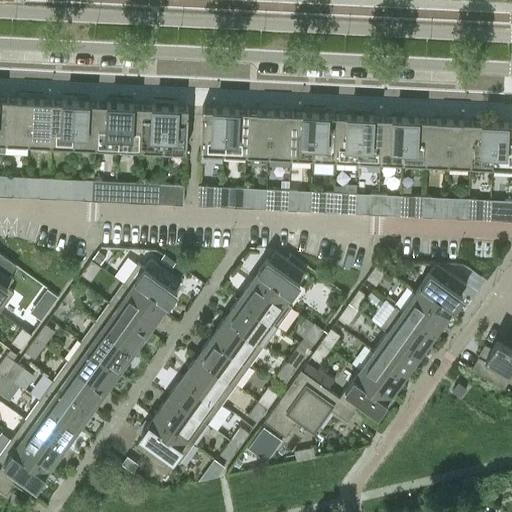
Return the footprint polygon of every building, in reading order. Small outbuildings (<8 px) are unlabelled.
[(29,98),(7,96),(5,140),(27,141),(29,98)] [(52,99),(29,98),(27,141),(50,142),(52,99)] [(74,100),(52,99),(50,142),(72,143),(74,100)] [(97,101),(74,100),(72,143),(95,144),(97,101)] [(95,144),(117,146),(119,102),(97,101),(95,144)] [(142,103),(119,102),(117,146),(139,147),(142,103)] [(139,147),(162,148),(164,104),(142,103),(139,147)] [(187,105),(164,104),(162,148),(185,149),(187,105)] [(199,150),(223,151),(225,107),(201,106),(199,150)] [(247,108),(225,107),(223,151),(245,152),(247,108)] [(247,108),(245,152),(267,153),(270,109),(247,108)] [(292,110),(270,109),(267,153),(290,154),(292,110)] [(312,155),(314,111),(292,110),(290,154),(312,155)] [(337,113),(314,111),(312,155),(335,156),(337,113)] [(357,157),(359,114),(337,113),(335,156),(357,157)] [(382,115),(359,114),(357,157),(379,158),(382,115)] [(402,160),(404,116),(382,115),(379,158),(402,160)] [(426,117),(404,116),(402,160),(424,161),(426,117)] [(447,162),(449,118),(426,117),(424,161),(447,162)] [(471,119),(449,118),(447,162),(469,163),(471,119)] [(491,164),(494,120),(471,119),(469,163),(491,164)] [(511,121),(494,120),(491,164),(511,164),(511,121)] [(3,174),(2,194),(11,195),(12,174),(3,174)] [(47,197),(48,176),(40,175),(39,196),(47,197)] [(48,176),(47,197),(56,197),(57,176),(48,176)] [(92,199),(93,178),(84,178),(83,198),(92,199)] [(93,178),(92,199),(100,199),(101,178),(93,178)] [(137,201),(138,180),(129,180),(128,201),(137,201)] [(138,180),(137,201),(145,201),(146,181),(138,180)] [(183,182),(174,182),(173,203),(182,203),(183,182)] [(206,204),(207,184),(198,183),(196,204),(206,204)] [(242,206),(243,185),(235,185),(234,206),(242,206)] [(243,185),(242,206),(251,207),(252,186),(243,185)] [(287,208),(288,188),(280,187),(279,208),(287,208)] [(288,188),(287,208),(296,209),(297,188),(288,188)] [(332,211),(333,190),(324,189),(323,210),(332,211)] [(333,190),(332,211),(340,211),(341,190),(333,190)] [(377,213),(378,192),(369,192),(368,212),(377,213)] [(378,192),(377,213),(385,213),(386,192),(378,192)] [(422,215),(423,194),(414,194),(413,215),(422,215)] [(423,194),(422,215),(430,215),(431,195),(423,194)] [(466,217),(467,196),(459,196),(458,217),(466,217)] [(467,196),(466,217),(475,218),(476,197),(467,196)] [(511,198),(504,198),(503,219),(511,219),(511,198)] [(105,255),(98,249),(93,256),(91,258),(99,263),(105,255)] [(266,257),(252,277),(284,300),(305,271),(275,250),(269,258),(266,257)] [(137,261),(123,281),(162,309),(176,289),(174,287),(180,279),(150,257),(144,266),(137,261)] [(100,265),(91,258),(81,272),(90,279),(100,265)] [(414,290),(447,314),(461,293),(459,292),(465,283),(435,261),(414,290)] [(385,269),(376,263),(366,277),(375,283),(385,269)] [(0,308),(13,290),(7,285),(13,277),(0,267),(0,308)] [(284,300),(252,277),(238,296),(270,320),(277,324),(291,305),(284,300)] [(123,281),(109,301),(148,329),(162,309),(123,281)] [(73,284),(63,297),(72,304),(82,290),(73,284)] [(48,306),(57,295),(47,287),(39,299),(48,306)] [(358,288),(348,302),(357,308),(367,295),(358,288)] [(447,314),(414,290),(401,309),(400,310),(433,333),(447,314)] [(238,296),(224,316),(256,339),(257,339),(270,320),(238,296)] [(62,318),(72,304),(63,297),(53,311),(62,318)] [(109,301),(95,320),(134,348),(148,329),(109,301)] [(357,308),(348,302),(338,316),(347,322),(357,308)] [(400,310),(401,309),(394,304),(379,325),(386,330),(386,329),(419,353),(433,333),(400,310)] [(256,339),(224,316),(210,335),(249,363),(263,343),(257,339),(256,339)] [(120,368),(134,348),(95,320),(81,340),(120,368)] [(303,335),(312,342),(322,328),(313,321),(303,335)] [(35,336),(44,343),(54,329),(45,322),(35,336)] [(11,341),(20,347),(30,333),(21,327),(11,341)] [(320,341),(329,347),(339,333),(330,327),(320,341)] [(386,329),(386,330),(372,349),(405,372),(419,353),(386,329)] [(210,335),(196,355),(235,383),(249,363),(210,335)] [(44,343),(35,336),(25,350),(34,357),(44,343)] [(511,344),(511,346),(496,338),(491,347),(484,343),(477,355),(484,359),(478,370),(503,383),(509,373),(511,374),(511,344)] [(120,368),(81,340),(67,359),(106,387),(120,368)] [(329,347),(320,341),(310,354),(319,361),(329,347)] [(295,346),(286,360),(295,367),(305,353),(295,346)] [(405,372),(372,349),(358,368),(391,392),(405,372)] [(6,354),(0,361),(0,370),(5,374),(14,360),(6,354)] [(235,383),(196,355),(182,374),(221,402),(235,383)] [(67,359),(53,379),(92,407),(106,387),(67,359)] [(5,374),(14,380),(23,366),(14,360),(5,374)] [(295,367),(286,360),(276,374),(285,380),(295,367)] [(23,366),(14,380),(24,387),(33,373),(23,366)] [(311,376),(327,388),(335,378),(319,366),(311,376)] [(338,396),(327,388),(300,368),(263,419),(285,435),(297,417),(312,428),(328,406),(347,420),(355,408),(353,407),(338,396)] [(358,368),(338,396),(353,407),(359,399),(376,412),(391,392),(358,368)] [(255,371),(248,384),(258,389),(265,375),(255,371)] [(14,380),(5,374),(0,380),(0,391),(4,394),(14,380)] [(168,394),(200,417),(200,418),(206,422),(221,402),(182,374),(168,394)] [(53,379),(39,398),(78,426),(92,407),(53,379)] [(466,387),(458,382),(452,390),(460,396),(466,387)] [(267,385),(257,399),(266,406),(276,392),(267,385)] [(187,436),(200,418),(200,417),(168,394),(154,413),(186,437),(187,436)] [(39,398),(25,418),(64,446),(78,426),(39,398)] [(266,406),(257,399),(247,413),(256,420),(266,406)] [(193,441),(187,436),(186,437),(154,413),(139,433),(142,435),(135,444),(165,466),(172,457),(178,461),(193,441)] [(25,418),(11,437),(50,465),(64,446),(25,418)] [(239,424),(229,438),(238,445),(248,431),(239,424)] [(263,425),(248,446),(266,460),(281,439),(263,425)] [(0,460),(3,462),(0,465),(0,472),(12,481),(12,480),(17,472),(35,485),(50,465),(11,437),(0,451),(0,460)] [(238,445),(229,438),(219,452),(228,459),(238,445)] [(122,462),(132,469),(137,462),(127,455),(122,462)] [(14,481),(12,480),(12,481),(0,472),(0,489),(5,493),(14,481)]
